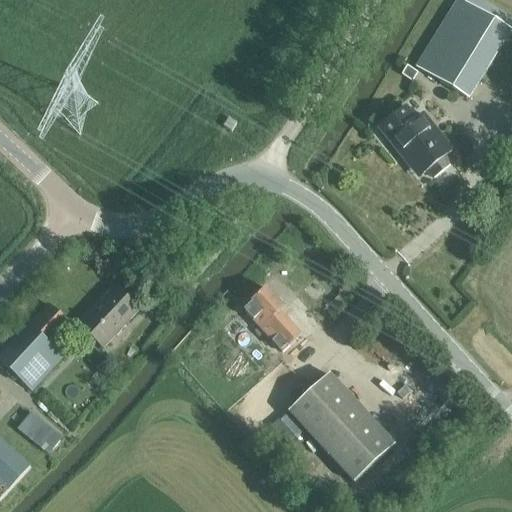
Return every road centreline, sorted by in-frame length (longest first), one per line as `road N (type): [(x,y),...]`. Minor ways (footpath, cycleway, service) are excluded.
road 1 (unclassified): [(511,420),(312,199),(291,186),(269,176),(233,179),(144,225),(103,221),(73,205)]
road 2 (track): [(373,0),(269,176)]
